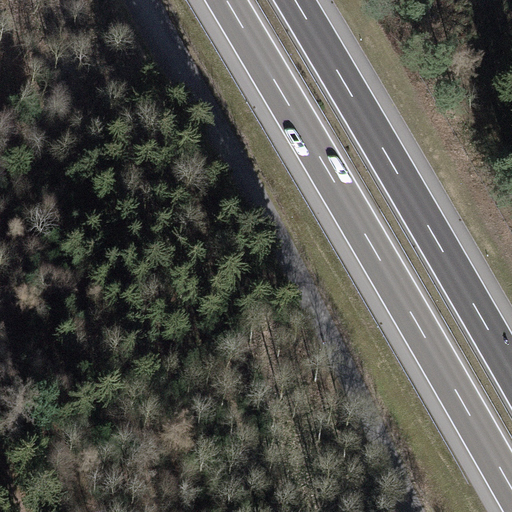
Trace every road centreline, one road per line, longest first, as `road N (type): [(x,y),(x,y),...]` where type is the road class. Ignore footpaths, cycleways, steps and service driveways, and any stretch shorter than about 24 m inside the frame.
road 1 (unclassified): [(149,0),(290,255),(414,511)]
road 2 (motorway): [(225,0),(511,491)]
road 3 (motorway): [(511,366),(296,0)]
